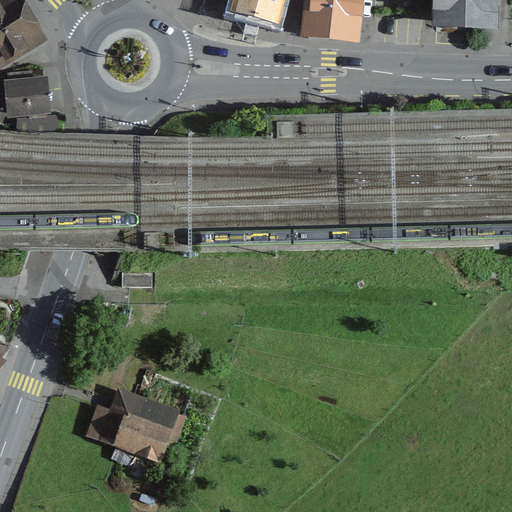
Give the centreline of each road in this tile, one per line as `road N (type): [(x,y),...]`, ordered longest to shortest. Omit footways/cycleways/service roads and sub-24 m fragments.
road 1 (primary): [(117,106),(0,457)]
road 2 (primary): [(287,85),(416,73)]
road 3 (primary): [(416,73),(290,56)]
road 4 (primary): [(165,90),(287,85)]
